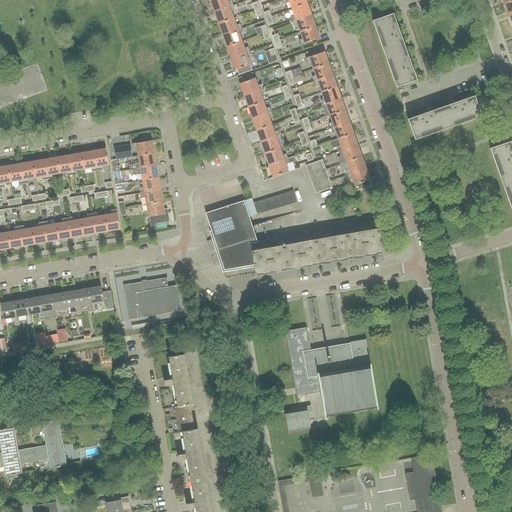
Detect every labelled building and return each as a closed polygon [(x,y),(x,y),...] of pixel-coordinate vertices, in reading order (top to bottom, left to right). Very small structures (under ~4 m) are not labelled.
[(228,2),(227,0),(211,0),(210,0),(214,12),(233,5),(231,1),(228,2)] [(307,3),(306,0),(284,0),(286,3),(289,2),(292,9),(307,3)] [(311,15),(307,3),(292,9),(294,16),(291,17),(293,21),(311,15)] [(235,10),(233,5),(214,12),(218,24),(234,18),(231,11),(235,10)] [(373,21),(385,54),(405,47),(393,14),(373,21)] [(315,26),(311,15),(293,21),(294,26),(298,25),(300,32),(315,26)] [(236,25),(234,18),(218,24),(223,35),(241,29),(240,24),(236,25)] [(320,38),(315,26),(300,32),(303,39),(299,40),(301,45),(320,38)] [(243,33),(241,29),(223,35),(227,47),(242,42),(239,35),(243,33)] [(244,48),(242,42),(227,47),(231,59),(250,52),(248,47),(244,48)] [(294,53),(291,46),(279,50),(282,57),(294,53)] [(417,80),(405,47),(385,54),(396,87),(417,80)] [(251,57),(250,52),(231,59),(235,70),(237,70),(250,65),(248,58),(251,57)] [(311,62),(313,69),(329,63),(324,52),(306,58),(307,63),(311,62)] [(11,67),(20,63),(17,55),(8,58),(11,67)] [(333,75),(329,63),(313,69),(316,76),(312,77),(314,82),(333,75)] [(250,65),(237,70),(239,74),(252,69),(250,65)] [(303,74),(301,67),(286,73),(288,79),(293,77),(303,74)] [(337,87),(333,75),(314,82),(316,86),(319,85),(322,92),(337,87)] [(240,84),(244,95),(263,89),(261,84),(258,85),(255,78),(251,80),(240,84)] [(341,98),(337,87),(322,92),(324,99),(321,100),(322,105),(341,98)] [(264,94),(263,89),(244,95),(248,107),(263,102),(261,95),(264,94)] [(475,96),(441,108),(448,128),(482,116),(475,96)] [(345,110),(341,98),(322,105),(324,110),(327,109),(330,115),(345,110)] [(266,109),(263,102),(248,107),(252,119),(271,112),(269,107),(266,109)] [(448,128),(441,108),(408,119),(415,140),(448,128)] [(349,122),(345,110),(330,115),(332,122),(329,124),(331,128),(349,122)] [(273,117),(271,112),(252,119),(256,130),(272,125),(269,118),(273,117)] [(354,133),(349,122),(331,128),(332,133),(336,132),(338,139),(354,133)] [(274,132),(272,125),(256,130),(260,142),(279,135),(278,131),(274,132)] [(358,145),(354,133),(338,139),(341,146),(337,147),(339,152),(358,145)] [(281,140),(279,135),(260,142),(265,154),(280,148),(277,141),(281,140)] [(154,153),(152,141),(132,144),(133,149),(137,149),(138,156),(154,153)] [(511,178),(511,145),(510,141),(490,149),(502,182),(511,178)] [(117,160),(130,158),(128,145),(114,147),(117,160)] [(358,145),(339,152),(341,157),(338,158),(340,164),(347,162),(351,160),(362,157),(358,145)] [(282,155),(280,148),(265,154),(269,166),(288,159),(286,154),(282,155)] [(106,149),(94,151),(97,170),(102,170),(101,166),(109,165),(106,149)] [(97,170),(94,151),(82,153),(84,169),(91,168),(92,171),(97,170)] [(84,169),(82,153),(69,155),(73,175),(78,174),(77,170),(84,169)] [(156,165),(156,160),(154,153),(138,156),(139,163),(129,165),(130,170),(156,165)] [(73,175),(69,155),(57,157),(60,173),(67,172),(68,176),(73,175)] [(60,173),(57,157),(45,159),(48,179),(53,178),(53,175),(60,173)] [(273,177),(288,172),(286,165),(295,161),(294,157),(288,159),(269,166),(273,177)] [(366,168),(363,160),(362,157),(347,162),(349,169),(346,170),(347,175),(366,168)] [(48,179),(45,159),(33,161),(36,178),(43,176),(43,180),(48,179)] [(36,178),(33,161),(20,164),(24,183),(29,182),(28,179),(36,178)] [(319,167),(317,161),(306,166),(308,171),(319,167)] [(24,183),(20,164),(8,166),(11,182),(18,181),(19,184),(24,183)] [(159,177),(156,165),(130,170),(131,175),(141,173),(142,180),(159,177)] [(11,182),(8,166),(0,167),(0,187),(4,187),(4,183),(11,182)] [(321,173),(320,168),(319,167),(308,171),(310,177),(321,173)] [(370,180),(366,168),(347,175),(349,180),(352,178),(355,186),(370,180)] [(323,178),(322,175),(321,173),(310,177),(312,182),(323,178)] [(161,190),(159,177),(142,180),(144,187),(140,188),(141,193),(161,190)] [(325,184),(325,182),(323,178),(312,182),(314,188),(325,184)] [(511,178),(502,182),(511,210),(511,178)] [(327,189),(325,184),(314,188),(316,193),(327,189)] [(163,202),(161,190),(141,193),(142,198),(145,197),(147,205),(163,202)] [(297,202),(293,191),(288,192),(291,204),(297,202)] [(291,204),(288,192),(282,194),(285,206),(291,204)] [(285,206),(282,194),(276,196),(280,207),(285,206)] [(280,207),(276,196),(270,198),(274,209),(280,207)] [(274,209),(270,198),(265,199),(268,211),(274,209)] [(268,211),(265,199),(259,201),(262,213),(268,211)] [(257,242),(249,217),(244,201),(206,213),(224,270),(254,265),(251,243),(257,242)] [(262,213),(259,201),(253,203),(257,214),(262,213)] [(165,215),(163,202),(147,205),(148,212),(144,212),(145,218),(151,217),(152,226),(157,225),(167,223),(170,223),(168,214),(165,215)] [(112,214),(105,215),(108,231),(120,229),(117,209),(112,210),(112,214)] [(108,231),(105,215),(98,216),(97,213),(92,214),(96,233),(108,231)] [(88,218),(81,219),(84,235),(96,233),(92,214),(87,215),(88,218)] [(81,219),(80,219),(73,221),(73,217),(68,218),(71,238),(84,235),(81,219)] [(71,238),(68,218),(63,219),(64,222),(56,224),(59,240),(71,238)] [(59,240),(56,224),(49,225),(48,221),(43,222),(47,242),(59,240)] [(377,221),(283,238),(282,233),(270,235),(271,240),(257,242),(251,243),(254,265),(256,273),(257,275),(382,252),(382,251),(383,251),(381,244),(384,243),(382,233),(380,233),(377,221)] [(47,242),(43,222),(39,223),(39,227),(32,228),(35,244),(47,242)] [(35,244),(32,228),(25,229),(24,226),(19,227),(22,246),(35,244)] [(22,246),(19,227),(14,227),(15,231),(7,232),(10,248),(22,246)] [(0,250),(10,248),(7,232),(0,234),(0,231),(0,250)] [(168,278),(124,285),(129,312),(130,320),(181,311),(177,285),(176,285),(176,286),(168,287),(167,278),(168,278)] [(102,292),(101,286),(88,288),(91,304),(93,303),(101,302),(102,310),(114,308),(111,291),(102,292)] [(91,304),(88,288),(76,291),(79,306),(80,306),(88,304),(90,312),(94,311),(93,303),(91,304)] [(79,306),(76,291),(63,293),(66,308),(68,308),(76,306),(77,315),(82,314),(80,306),(79,306)] [(66,308),(63,293),(51,295),(54,310),(56,310),(63,309),(65,317),(70,316),(68,308),(66,308)] [(54,310),(51,295),(39,297),(41,313),(43,312),(51,311),(53,319),(57,318),(56,310),(54,310)] [(41,313),(39,297),(26,299),(29,315),(31,315),(39,313),(40,321),(45,321),(43,312),(41,313)] [(305,300),(313,341),(332,337),(348,334),(347,326),(318,332),(315,316),(311,317),(309,309),(317,308),(316,304),(319,303),(317,297),(305,300)] [(29,315),(26,299),(14,302),(17,317),(18,317),(26,315),(28,324),(32,323),(31,315),(29,315)] [(17,317),(14,302),(1,304),(4,320),(14,318),(15,326),(20,325),(18,317),(17,317)] [(379,410),(371,363),(370,363),(369,352),(366,339),(348,342),(349,344),(346,345),(346,344),(345,344),(345,345),(336,347),(335,346),(335,347),(325,349),(325,348),(324,348),(324,349),(315,350),(314,350),(311,351),(307,327),(285,331),(295,387),(319,383),(321,392),(325,419),(327,419),(326,413),(377,404),(378,410),(379,410)] [(45,333),(36,334),(39,347),(47,346),(45,333)] [(21,342),(11,344),(13,352),(23,350),(21,343),(21,342)] [(28,342),(21,343),(23,350),(26,349),(29,349),(28,342)] [(194,404),(185,354),(169,357),(173,379),(164,381),(165,386),(174,384),(178,406),(190,404),(190,405),(194,404)] [(321,392),(319,383),(295,387),(297,396),(321,392)] [(195,429),(190,405),(190,404),(178,406),(174,407),(179,432),(182,432),(195,429)] [(311,428),(308,412),(312,411),(311,405),(298,408),(298,412),(285,414),(288,432),(311,428)] [(60,466),(67,465),(59,420),(42,423),(46,445),(18,450),(14,428),(0,430),(0,444),(2,453),(0,453),(0,467),(4,467),(6,476),(12,475),(16,475),(16,474),(22,473),(21,464),(49,459),(50,468),(57,467),(60,467),(60,466)] [(212,511),(198,429),(195,429),(182,432),(186,454),(177,455),(178,461),(187,459),(194,499),(195,503),(186,504),(187,509),(196,508),(196,511),(212,511)] [(438,511),(442,511),(432,454),(411,458),(414,472),(405,474),(410,500),(415,499),(416,511),(438,511)] [(312,497),(323,496),(319,474),(278,481),(283,511),(289,511),(285,486),(309,481),(312,497)] [(120,498),(120,500),(106,503),(107,511),(123,511),(121,503),(129,501),(129,497),(120,498)] [(57,511),(57,510),(56,510),(54,503),(39,505),(40,511),(57,511)]
